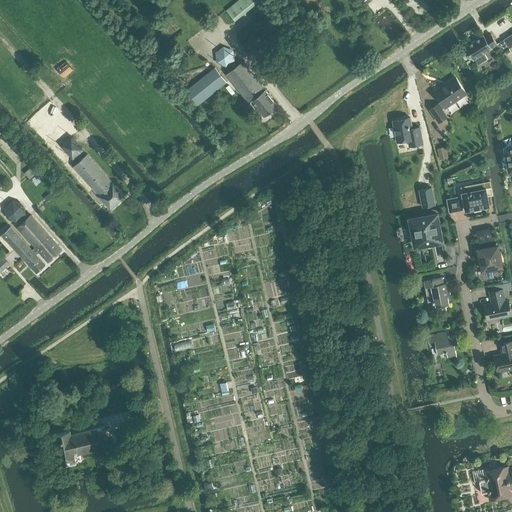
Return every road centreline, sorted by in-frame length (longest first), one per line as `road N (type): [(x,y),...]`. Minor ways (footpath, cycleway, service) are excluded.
road 1 (unclassified): [(0,340),(205,183),(482,0)]
road 2 (residential): [(511,410),(489,414),(464,271),(466,225),(511,217)]
road 3 (unknown): [(157,222),(81,115),(59,124)]
